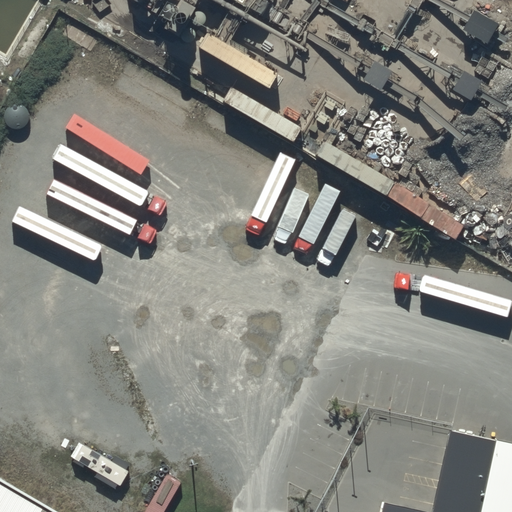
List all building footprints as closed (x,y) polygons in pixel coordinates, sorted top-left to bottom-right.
[(205,28),(196,43),(268,86),(277,71),(205,28)] [(323,171),(252,131),(243,147),(314,187),(323,171)] [(342,135),(333,151),(472,229),(482,213),(342,135)] [(69,511),(0,471),(0,511),(69,511)] [(511,511),(511,475),(496,472),(487,511),(511,511)]
